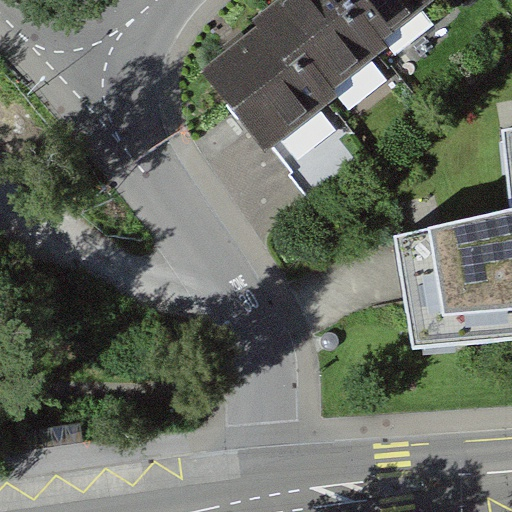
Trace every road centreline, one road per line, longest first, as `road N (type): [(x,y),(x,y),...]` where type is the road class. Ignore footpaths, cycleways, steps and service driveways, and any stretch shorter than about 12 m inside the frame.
road 1 (residential): [(270,506),(256,332),(110,132),(82,74)]
road 2 (tertiary): [(511,475),(270,506)]
